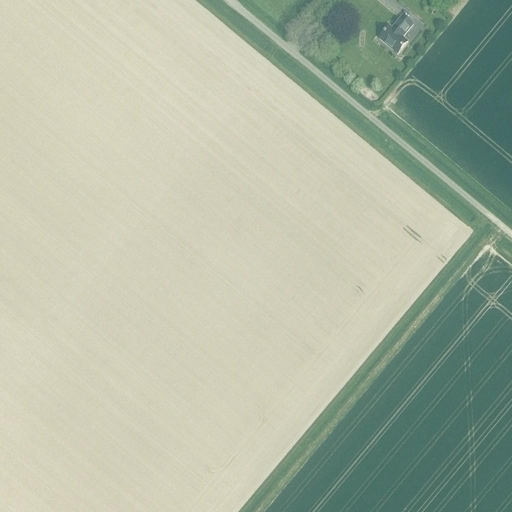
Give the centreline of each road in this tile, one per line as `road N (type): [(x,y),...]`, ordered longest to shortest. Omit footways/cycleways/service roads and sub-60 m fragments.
road 1 (track): [(256,511),(499,224)]
road 2 (unclassified): [(511,234),(231,0)]
